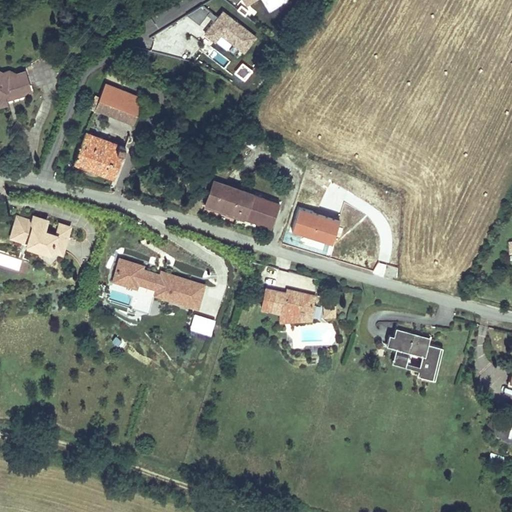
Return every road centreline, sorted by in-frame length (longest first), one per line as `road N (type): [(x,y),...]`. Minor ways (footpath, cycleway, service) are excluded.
road 1 (unclassified): [(0,172),(136,202),(511,318)]
road 2 (track): [(259,511),(68,445),(0,435)]
road 3 (unknown): [(45,182),(84,82),(196,0)]
road 4 (unknown): [(136,202),(221,268),(211,321)]
